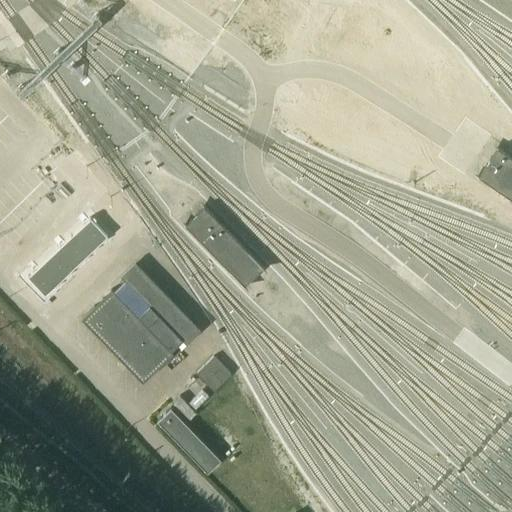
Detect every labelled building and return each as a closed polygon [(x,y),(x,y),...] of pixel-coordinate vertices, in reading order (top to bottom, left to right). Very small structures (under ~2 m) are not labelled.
[(478,176),(511,199),(511,157),(497,147),(478,176)] [(185,224),(243,284),(261,266),(203,206),(185,224)] [(45,293),(107,235),(90,217),(28,275),(45,293)] [(172,353),(170,350),(182,338),(186,343),(201,328),(135,262),(121,275),(149,304),(137,316),(111,289),(82,317),(144,381),(172,353)] [(230,374),(214,356),(196,373),(213,391),(230,374)] [(221,458),(171,406),(157,420),(208,471),(221,458)]
